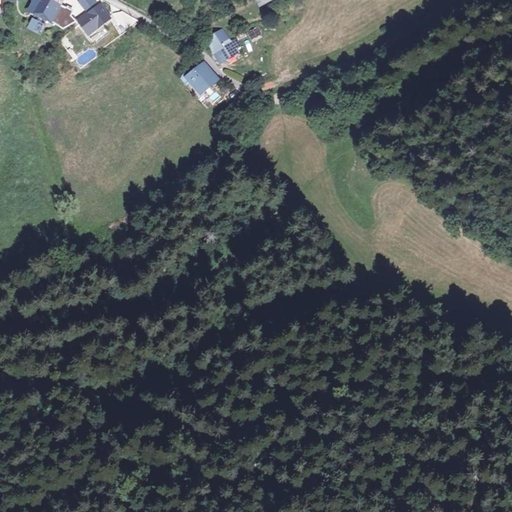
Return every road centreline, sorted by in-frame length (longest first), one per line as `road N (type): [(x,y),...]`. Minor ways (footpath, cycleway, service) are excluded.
road 1 (track): [(303,186),(243,250),(160,300),(0,328)]
road 2 (track): [(276,84),(381,42),(457,0)]
